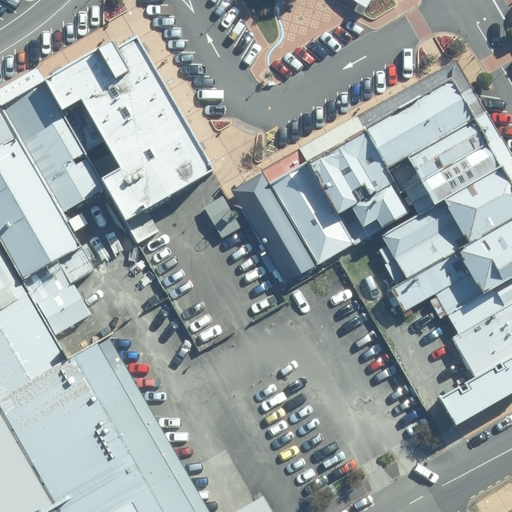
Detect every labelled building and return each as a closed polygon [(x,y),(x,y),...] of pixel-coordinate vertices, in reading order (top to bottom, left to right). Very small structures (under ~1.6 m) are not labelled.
[(366,14),(370,7),(361,2),(359,6),(357,9),(366,14)] [(106,49),(47,83),(63,112),(76,104),(83,115),(70,122),(86,152),(99,144),(116,174),(103,181),(128,224),(211,175),(135,41),(111,56),(106,49)] [(371,125),(394,165),(414,154),(481,117),(490,111),(459,59),(364,113),(371,125)] [(101,192),(42,85),(2,108),(63,213),(101,192)] [(494,140),(503,135),(490,111),(481,117),(414,154),(394,165),(402,179),(397,181),(403,191),(408,188),(427,177),(494,140)] [(303,147),(310,160),(342,214),(359,244),(388,227),(415,211),(411,206),(406,197),(403,191),(397,181),(402,179),(394,165),(371,125),(364,113),(303,147)] [(0,114),(0,237),(25,281),(78,250),(0,114)] [(507,164),(511,161),(511,150),(503,135),(494,140),(427,177),(408,188),(411,195),(406,197),(411,206),(416,203),(421,212),(440,201),(450,196),(507,164)] [(303,147),(264,170),(266,170),(272,182),(321,267),(359,244),(342,214),(310,160),(303,147)] [(511,220),(511,161),(507,164),(450,196),(440,201),(421,212),(383,234),(389,245),(381,249),(388,262),(386,263),(398,285),(464,248),(476,241),(511,220)] [(272,182),(266,170),(233,189),(270,254),(263,258),(272,273),(279,268),(289,285),(321,267),(272,182)] [(243,227),(225,195),(206,206),(224,238),(243,227)] [(158,232),(148,214),(129,225),(139,243),(158,232)] [(511,220),(476,241),(464,248),(398,285),(394,287),(407,311),(429,299),(441,320),(448,316),(490,291),(511,278),(511,220)] [(0,248),(0,310),(27,295),(0,248)] [(91,273),(78,250),(25,281),(56,336),(89,317),(71,285),(91,273)] [(511,303),(511,278),(490,291),(448,316),(458,334),(511,303)] [(67,361),(27,296),(0,311),(0,511),(267,511),(260,500),(239,511),(205,511),(108,337),(67,361)] [(511,303),(458,334),(453,337),(477,377),(511,357),(511,303)] [(511,394),(511,357),(477,377),(443,397),(459,425),(511,394)]
